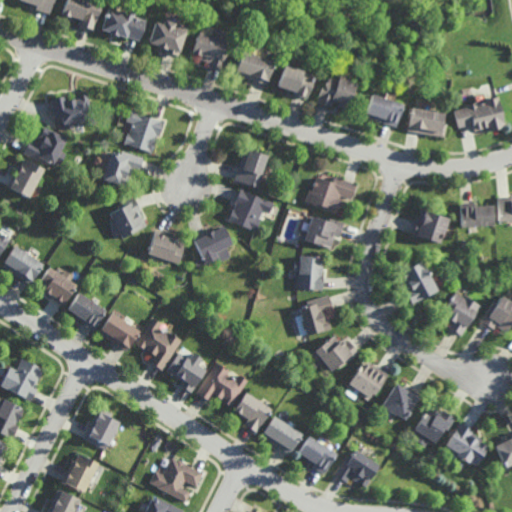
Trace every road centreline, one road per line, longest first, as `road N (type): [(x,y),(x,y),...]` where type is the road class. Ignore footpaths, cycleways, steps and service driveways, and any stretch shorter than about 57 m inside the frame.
road 1 (residential): [(511,156),(456,169),(399,163),(0,32)]
road 2 (residential): [(349,511),(290,492),(0,303)]
road 3 (residential): [(399,163),(367,273),(373,309),(399,342),(484,378)]
road 4 (residential): [(90,363),(13,511)]
